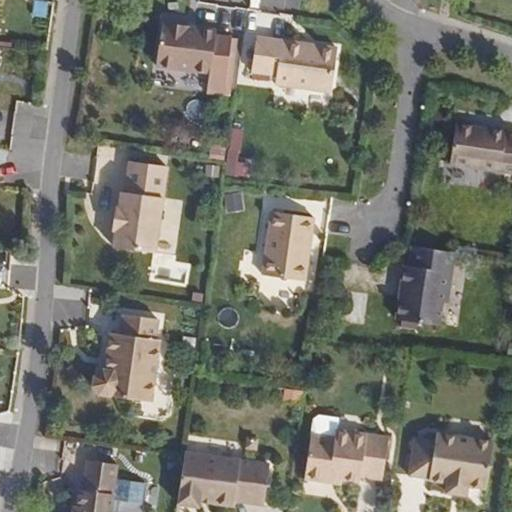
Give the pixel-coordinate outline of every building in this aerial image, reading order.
[(215,29),(159,22),(153,65),(209,72),(206,94),(230,97),(237,39),(214,36),(215,29)] [(257,36),(250,72),(276,75),(274,84),(331,92),(338,48),(257,36)] [(463,122),(457,162),(511,169),(511,130),(511,129),(463,122)] [(114,234),(112,248),(156,253),(168,166),(128,162),(123,192),(120,192),(117,206),(115,207),(111,233),(114,234)] [(246,211),(243,191),(224,193),(227,213),(246,211)] [(319,212),(274,206),(264,270),(310,276),(319,212)] [(403,291),(400,319),(447,324),(449,300),(453,301),(459,249),(414,244),(411,265),(406,264),(403,291)] [(109,334),(102,368),(93,375),(90,387),(98,397),(111,399),(112,396),(153,403),(162,341),(157,340),(160,320),(121,315),(118,335),(109,334)] [(303,391),(283,389),(281,402),(301,404),(303,391)] [(313,419),(304,483),(342,487),(342,482),(359,485),(360,478),(382,481),(389,437),(337,429),(339,417),(318,415),(313,419)] [(414,438),(408,477),(428,481),(428,482),(446,484),(444,494),(467,498),(469,488),(486,491),(494,441),(437,432),(435,441),(414,438)] [(186,456),(180,506),(202,509),(203,502),(236,507),(237,501),(266,505),(272,464),(187,452),(186,456)] [(121,461),(90,457),(86,486),(82,486),(80,503),(76,503),(75,511),(113,511),(116,500),(118,479),(121,461)] [(116,500),(146,504),(149,483),(118,479),(116,500)]
